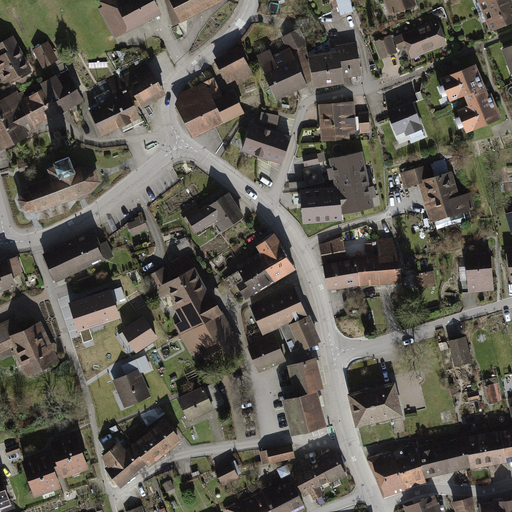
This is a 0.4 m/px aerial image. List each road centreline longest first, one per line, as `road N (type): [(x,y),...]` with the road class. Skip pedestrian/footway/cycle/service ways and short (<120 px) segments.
road 1 (residential): [(271,441),(237,311),(311,268)]
road 2 (residential): [(267,204),(308,101),(383,86)]
road 3 (residential): [(332,353),(511,302)]
road 4 (residential): [(248,0),(234,31),(168,90),(169,126),(180,142)]
road 5 (unclassified): [(180,142),(94,212),(34,239)]
road 6 (residential): [(271,441),(171,457),(112,498)]
road 7 (residential): [(380,505),(428,488),(511,483)]
road 8 (residential): [(34,239),(72,356)]
